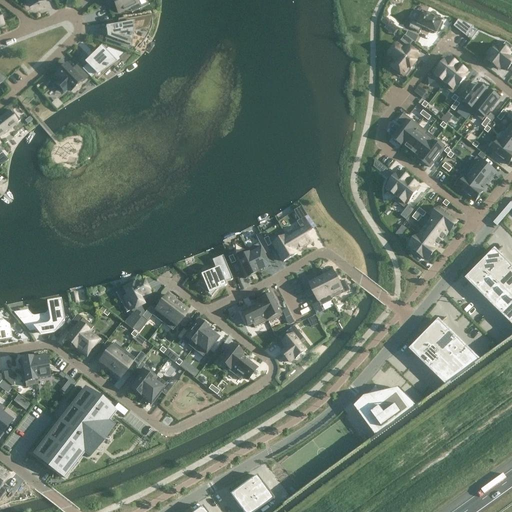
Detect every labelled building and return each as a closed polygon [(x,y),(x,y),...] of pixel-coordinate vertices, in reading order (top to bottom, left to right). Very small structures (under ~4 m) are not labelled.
[(27,0),(32,12),(47,6),(44,0),(27,0)] [(115,1),(117,12),(137,9),(136,5),(145,3),(144,0),(117,0),(118,0),(115,1)] [(423,11),(417,26),(437,35),(443,20),(423,11)] [(458,20),(453,27),(466,37),(474,27),(458,20)] [(105,27),(107,39),(115,42),(116,41),(131,47),(133,22),(105,27)] [(408,31),(405,36),(413,42),(415,44),(419,36),(408,31)] [(397,44),(388,56),(395,61),(391,67),(393,69),(391,71),(399,78),(401,75),(404,77),(409,69),(411,70),(412,68),(415,64),(417,62),(415,61),(419,56),(409,47),(413,42),(405,36),(405,35),(400,41),(407,46),(405,49),(397,44)] [(489,59),(487,61),(499,71),(501,68),(507,72),(511,65),(511,56),(511,54),(511,53),(510,52),(511,49),(511,46),(506,42),(502,46),(500,45),(499,46),(498,46),(488,58),(489,59)] [(87,65),(82,69),(91,78),(95,74),(97,76),(117,63),(116,63),(120,60),(119,59),(124,54),(108,48),(105,51),(101,47),(84,63),(87,65)] [(447,59),(432,79),(442,86),(458,66),(450,60),(447,59)] [(58,80),(52,86),(62,95),(68,89),(70,92),(81,82),(83,83),(88,78),(76,65),(72,69),(66,63),(54,75),(58,80)] [(458,66),(442,86),(452,94),(468,74),(466,73),(467,72),(458,66)] [(478,84),(461,106),(462,107),(471,114),(489,92),(489,91),(488,92),(478,84)] [(489,92),(471,114),(472,115),(472,114),(482,121),(499,99),(489,92)] [(455,102),(451,108),(454,111),(460,104),(456,101),(455,102)] [(0,124),(22,113),(16,102),(0,110),(0,124)] [(403,125),(393,139),(402,146),(418,125),(403,114),(398,121),(403,125)] [(487,119),(481,126),(485,129),(491,122),(487,119)] [(418,125),(402,146),(403,147),(404,146),(412,152),(427,132),(418,125)] [(427,132),(412,152),(420,158),(419,159),(419,160),(436,139),(427,132)] [(498,141),(511,151),(511,137),(506,133),(499,141),(498,141)] [(436,139),(419,160),(429,168),(446,147),(436,139)] [(511,151),(498,141),(491,151),(508,165),(511,160),(511,151)] [(477,157),(469,167),(489,183),(497,173),(477,157)] [(445,163),(442,168),(449,173),(452,169),(445,163)] [(461,175),(461,176),(482,192),(483,192),(482,192),(489,183),(469,167),(471,169),(464,177),(461,175)] [(384,168),(381,173),(388,179),(392,174),(384,168)] [(399,172),(385,191),(395,198),(395,199),(410,179),(402,173),(399,172)] [(461,176),(453,185),(475,202),(482,192),(461,176)] [(395,198),(393,200),(404,208),(420,188),(418,186),(419,186),(410,179),(395,199),(395,198)] [(409,205),(400,216),(406,220),(415,209),(409,205)] [(419,208),(416,212),(422,217),(423,218),(426,214),(419,208)] [(439,208),(431,219),(431,220),(448,232),(449,233),(457,222),(439,208)] [(416,212),(412,218),(418,222),(422,217),(416,212)] [(300,228),(286,236),(295,252),(312,242),(307,233),(313,230),(305,217),(297,222),(300,228)] [(431,220),(425,228),(442,241),(448,232),(431,220)] [(425,228),(419,236),(436,249),(442,241),(425,228)] [(286,236),(273,244),(284,262),(297,254),(295,252),(286,236)] [(418,236),(409,247),(428,261),(436,250),(436,249),(419,236),(418,236)] [(267,237),(263,239),(267,247),(271,245),(267,237)] [(265,243),(261,246),(265,254),(269,252),(265,243)] [(258,244),(246,250),(257,272),(268,267),(258,244)] [(246,250),(234,255),(245,278),(257,272),(246,250)] [(511,267),(494,250),(466,279),(511,323),(511,267)] [(201,278),(196,285),(211,297),(217,290),(226,286),(225,283),(232,280),(222,256),(212,260),(215,269),(200,275),(201,278)] [(333,272),(321,278),(332,301),(333,300),(332,299),(344,294),(350,291),(345,280),(338,283),(333,272)] [(312,289),(305,292),(308,298),(315,295),(319,302),(321,306),(332,301),(321,278),(309,283),(312,289)] [(127,296),(120,300),(122,302),(121,302),(121,303),(122,303),(127,312),(126,312),(126,313),(131,310),(141,305),(143,304),(141,300),(150,295),(143,282),(134,286),(133,284),(125,289),(125,288),(123,289),(127,296)] [(271,294),(257,301),(259,303),(267,321),(268,323),(281,316),(271,294)] [(149,307),(142,317),(147,321),(152,315),(162,323),(177,303),(167,295),(155,311),(149,307)] [(12,310),(11,310),(15,314),(29,331),(36,329),(41,335),(53,333),(59,328),(61,325),(63,323),(59,302),(47,304),(48,311),(47,312),(46,313),(46,314),(44,315),(37,316),(35,316),(33,316),(32,316),(31,315),(27,311),(15,313),(12,310)] [(177,303),(162,323),(172,331),(188,311),(177,303)] [(259,303),(241,312),(247,326),(252,324),(254,328),(267,321),(259,303)] [(457,317),(465,321),(468,315),(460,311),(457,317)] [(132,313),(124,324),(131,330),(140,318),(132,313)] [(75,328),(65,340),(77,349),(90,331),(93,327),(77,315),(70,324),(75,328)] [(318,325),(314,316),(308,320),(312,328),(318,325)] [(0,319),(0,341),(11,339),(9,326),(0,319)] [(197,321),(182,341),(192,349),(208,329),(197,321)] [(438,321),(410,350),(446,385),(471,367),(478,362),(438,321)] [(294,326),(279,338),(283,343),(286,348),(281,352),(290,363),(306,351),(301,345),(293,335),(298,331),(294,326)] [(208,329),(192,349),(202,357),(218,337),(208,329)] [(90,331),(77,349),(86,357),(100,339),(90,331)] [(144,332),(140,336),(147,342),(151,338),(144,332)] [(114,343),(99,363),(109,371),(124,351),(114,343)] [(231,345),(218,361),(229,369),(240,356),(241,356),(243,354),(231,345)] [(124,351),(109,371),(119,379),(135,359),(124,351)] [(140,352),(136,358),(142,362),(146,356),(140,352)] [(45,355),(33,358),(36,380),(37,380),(49,378),(45,355)] [(229,369),(228,371),(240,381),(244,377),(247,380),(256,368),(241,356),(240,356),(229,369)] [(33,358),(20,360),(25,387),(38,385),(37,380),(36,380),(33,358)] [(389,373),(402,383),(412,371),(399,361),(389,373)] [(145,368),(130,388),(141,396),(156,376),(145,368)] [(193,368),(189,374),(194,378),(199,372),(193,368)] [(14,385),(11,371),(3,372),(4,379),(11,386),(14,385)] [(156,376),(141,396),(141,397),(141,396),(151,404),(160,392),(165,396),(173,386),(167,382),(166,384),(156,376)] [(364,397),(354,408),(376,437),(417,407),(399,389),(381,393),(376,386),(366,397),(364,397)] [(52,429),(34,453),(65,478),(83,454),(87,457),(112,425),(108,422),(115,414),(83,389),(58,422),(60,423),(54,430),(52,429)] [(22,398),(17,404),(25,410),(30,404),(22,398)] [(3,413),(0,416),(0,437),(13,420),(3,413)] [(0,469),(0,498),(6,491),(1,487),(9,476),(0,469)] [(256,476),(230,495),(242,511),(255,511),(273,499),(256,476)]
